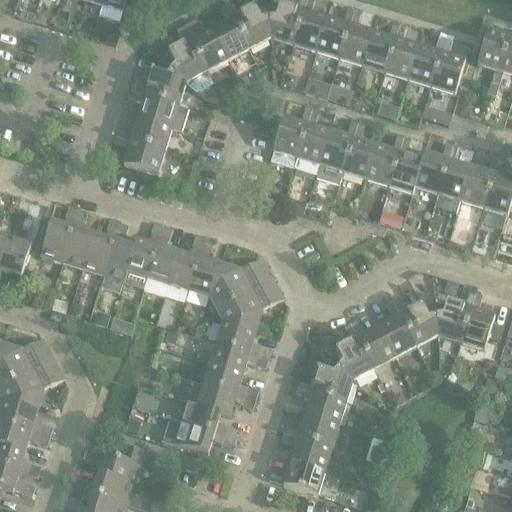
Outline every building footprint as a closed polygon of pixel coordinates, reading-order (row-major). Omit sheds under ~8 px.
[(83,0),(83,4),(102,10),(105,0),(83,0)] [(123,16),(127,0),(105,0),(102,10),(99,19),(120,25),(123,16)] [(279,11),(268,12),(271,43),(294,50),(309,1),(306,0),(301,0),(297,14),(280,8),(279,11)] [(316,3),(309,1),(294,50),(317,57),(327,23),(311,18),(316,3)] [(232,5),(226,9),(250,54),(271,43),(268,12),(257,13),(255,11),(240,19),(232,5)] [(227,26),(212,34),(229,65),(250,54),(226,9),(219,12),(227,26)] [(343,28),(327,23),(317,57),(340,64),(355,15),(348,13),(343,28)] [(362,17),(355,15),(340,64),(363,71),(373,37),(357,32),(362,17)] [(389,42),(373,37),(363,71),(386,78),(401,29),(394,27),(389,42)] [(190,28),(183,31),(208,76),(229,65),(212,34),(197,42),(190,28)] [(407,31),(401,29),(386,78),(409,85),(419,51),(403,46),(407,31)] [(208,76),(183,31),(177,34),(184,48),(169,57),(170,59),(163,68),(186,88),(196,96),(213,87),(208,76)] [(478,69),(495,74),(491,86),(500,89),(504,77),(499,76),(510,41),(488,35),(478,69)] [(435,56),(419,51),(409,85),(431,92),(446,43),(440,41),(435,56)] [(511,42),(510,41),(499,76),(504,77),(511,79),(511,42)] [(453,45),(446,43),(431,92),(455,99),(466,65),(449,60),(453,45)] [(132,88),(130,95),(179,110),(186,88),(163,68),(155,77),(153,76),(147,93),(132,88)] [(500,89),(491,86),(487,98),(496,101),(500,89)] [(179,110),(130,95),(128,102),(143,107),(138,123),(172,133),(182,136),(189,113),(179,110)] [(393,110),(389,123),(396,125),(400,113),(393,110)] [(294,173),(312,114),(306,112),(301,127),(284,122),(273,156),(274,156),(272,166),(294,173)] [(317,180),(320,170),(331,136),(315,131),(319,116),(312,114),(294,173),(317,180)] [(444,116),(440,127),(449,130),(452,119),(444,116)] [(118,134),(116,141),(165,156),(172,133),(138,123),(133,139),(118,134)] [(347,141),(331,136),(320,170),(343,177),(358,128),(351,126),(347,141)] [(365,130),(358,128),(343,177),(366,184),(377,150),(361,145),(365,130)] [(393,155),(377,150),(366,184),(389,191),(404,142),(397,140),(393,155)] [(165,156),(116,141),(114,148),(129,153),(124,170),(158,180),(165,156)] [(411,144),(404,142),(389,191),(413,199),(415,192),(423,164),(406,159),(411,144)] [(442,163),(425,157),(423,164),(415,192),(438,199),(453,150),(446,148),(442,163)] [(460,152),(453,150),(438,199),(461,206),(472,172),(455,167),(460,152)] [(488,177),(472,172),(461,206),(484,213),(499,164),(492,162),(488,177)] [(506,166),(499,164),(484,213),(508,220),(511,207),(511,184),(501,181),(506,166)] [(41,261),(62,267),(78,215),(69,212),(66,223),(67,223),(64,232),(51,228),(41,261)] [(88,218),(78,215),(62,267),(83,274),(93,240),(81,237),(84,228),(85,229),(88,218)] [(105,244),(93,240),(83,274),(104,280),(120,228),(110,225),(107,235),(108,236),(105,244)] [(129,231),(120,228),(104,280),(125,287),(128,277),(127,277),(134,253),(133,253),(122,249),(125,241),(126,241),(129,231)] [(150,247),(136,243),(133,253),(134,253),(127,277),(128,277),(148,283),(164,231),(154,228),(151,238),(152,239),(150,247)] [(174,234),(164,231),(148,283),(169,289),(179,256),(167,253),(169,244),(170,244),(174,234)] [(10,240),(0,237),(0,273),(10,240)] [(32,247),(10,240),(0,273),(12,277),(10,286),(9,285),(6,296),(16,299),(30,252),(32,247)] [(191,260),(179,256),(169,289),(189,296),(205,243),(196,240),(192,251),(194,251),(191,260)] [(215,246),(205,243),(189,296),(210,302),(218,275),(219,275),(221,269),(208,265),(210,257),(212,257),(215,246)] [(240,281),(219,275),(218,275),(210,302),(217,314),(274,284),(265,268),(240,281)] [(274,284),(217,314),(223,327),(251,335),(251,334),(257,314),(282,300),(274,284)] [(447,308),(435,309),(438,340),(461,347),(476,298),(469,296),(465,311),(448,306),(447,308)] [(483,300),(476,298),(461,347),(485,355),(489,342),(493,328),(495,321),(478,315),(483,300)] [(400,303),(393,306),(417,351),(438,340),(435,309),(424,311),(423,308),(407,317),(400,303)] [(394,323),(379,331),(396,363),(417,351),(393,306),(387,309),(394,323)] [(357,325),(351,329),(375,374),(396,363),(379,331),(364,339),(357,325)] [(251,335),(223,327),(217,348),(269,363),(272,354),(261,350),(261,352),(252,349),(257,336),(251,334),(251,335)] [(493,328),(489,342),(499,345),(502,335),(500,330),(493,328)] [(337,356),(330,365),(354,385),(375,374),(351,329),(344,332),(352,346),(336,354),(337,356)] [(21,361),(1,355),(0,354),(0,392),(55,364),(46,347),(21,361)] [(269,363),(217,348),(211,368),(244,378),(247,366),(256,369),(255,370),(266,373),(269,363)] [(55,364),(0,392),(0,398),(3,405),(2,405),(2,406),(32,415),(32,414),(38,393),(63,380),(55,364)] [(300,386),(298,393),(347,408),(354,385),(330,365),(323,374),(320,373),(315,390),(300,386)] [(244,378),(211,368),(204,389),(256,405),(259,395),(249,392),(248,393),(240,390),(244,378)] [(499,370),(496,382),(503,384),(507,373),(499,370)] [(256,405),(204,389),(198,408),(198,409),(221,416),(221,418),(231,421),(235,407),(243,410),(243,411),(253,414),(256,405)] [(347,408),(298,393),(295,399),(310,404),(305,420),(340,431),(347,408)] [(221,416),(198,409),(198,408),(189,405),(182,427),(234,443),(237,433),(227,430),(226,431),(218,429),(221,418),(221,416)] [(32,415),(2,406),(0,412),(0,426),(51,442),(54,432),(43,429),(42,430),(34,427),(38,415),(32,414),(32,415)] [(286,432),(283,438),(333,454),(340,431),(305,420),(301,436),(286,432)] [(131,423),(127,435),(138,438),(141,426),(131,423)] [(51,442),(0,426),(0,447),(26,456),(29,445),(37,447),(37,448),(48,452),(51,442)] [(234,443),(182,427),(175,449),(209,459),(213,446),(221,448),(221,450),(231,453),(234,443)] [(333,454),(283,438),(281,445),(296,450),(291,466),(325,477),(333,454)] [(471,438),(468,445),(478,448),(480,441),(471,438)] [(26,456),(0,447),(0,469),(20,475),(19,476),(39,482),(42,472),(31,468),(31,469),(22,467),(26,456)] [(102,468),(99,479),(134,490),(140,471),(144,472),(148,458),(121,449),(117,462),(105,458),(105,460),(96,457),(97,456),(86,453),(83,463),(102,468)] [(473,460),(471,468),(483,472),(486,464),(473,460)] [(284,489),(284,490),(318,500),(325,477),(291,466),(286,482),(271,477),(269,484),(284,489)] [(20,475),(0,469),(0,497),(2,492),(14,496),(14,495),(22,498),(22,499),(33,502),(36,492),(17,486),(19,476),(20,475)] [(467,470),(463,481),(471,484),(474,473),(467,470)] [(77,483),(74,492),(129,509),(134,490),(99,479),(96,490),(87,487),(88,486),(77,483)] [(127,511),(129,509),(74,492),(71,502),(82,505),(82,504),(91,507),(89,511),(127,511)]
